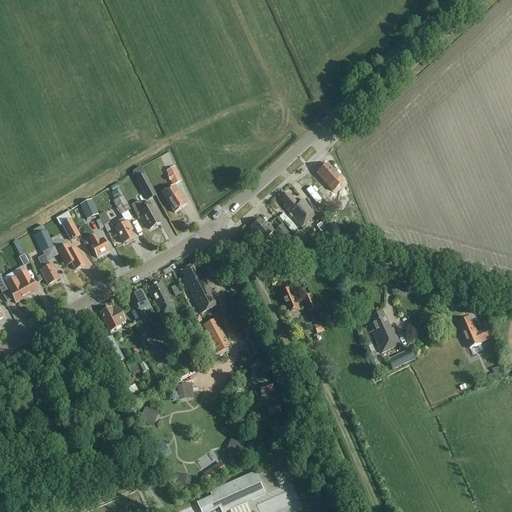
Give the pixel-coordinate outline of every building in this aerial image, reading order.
[(330,189),(341,180),(327,164),(316,174),(330,189)] [(180,183),(174,168),(166,172),(172,186),(180,183)] [(133,173),(148,202),(156,198),(140,169),(133,173)] [(330,194),(336,200),(345,192),(340,186),(330,194)] [(162,194),(166,201),(174,214),(186,206),(174,187),(162,194)] [(297,204),(288,194),(280,201),(284,206),(283,208),(301,229),(315,216),(301,201),(297,204)] [(120,217),(121,216),(123,215),(123,219),(111,226),(113,231),(115,230),(123,245),(134,239),(130,233),(133,231),(128,223),(133,220),(128,213),(130,211),(123,198),(113,204),(120,217)] [(98,215),(91,201),(80,206),(87,221),(98,215)] [(161,224),(151,206),(150,203),(142,207),(139,203),(131,207),(138,221),(143,218),(149,230),(161,224)] [(279,216),(283,213),(278,208),(274,209),(279,214),(278,215),(279,216)] [(70,242),(80,237),(71,220),(61,225),(70,242)] [(260,220),(250,229),(263,243),(274,233),(287,247),(295,240),(283,227),(276,232),(271,227),(268,229),(260,220)] [(322,234),(329,243),(334,251),(343,244),(325,220),(320,223),(326,231),(322,234)] [(295,231),(287,222),(284,225),(291,234),(295,231)] [(50,267),(47,262),(58,257),(46,232),(35,238),(43,254),(42,254),(43,257),(38,260),(43,270),(40,272),(48,286),(59,280),(55,274),(57,273),(52,265),(50,267)] [(97,259),(109,252),(102,240),(99,241),(96,236),(88,241),(90,243),(91,246),(90,246),(97,259)] [(56,252),(62,248),(57,237),(50,240),(56,252)] [(23,239),(17,241),(21,249),(27,246),(23,239)] [(76,250),(71,253),(67,246),(62,248),(56,252),(61,259),(65,257),(69,265),(70,265),(74,272),(85,266),(76,250)] [(29,265),(24,257),(19,259),(24,268),(29,265)] [(201,278),(194,265),(179,273),(201,314),(218,306),(204,277),(201,278)] [(27,272),(15,279),(26,298),(37,292),(27,272)] [(5,284),(4,281),(0,283),(0,291),(3,296),(9,293),(15,304),(26,298),(15,279),(5,284)] [(175,310),(161,283),(147,289),(162,317),(175,310)] [(177,285),(170,288),(176,299),(183,295),(177,285)] [(292,297),(289,289),(279,294),(286,308),(284,308),(288,316),(300,311),(294,296),(292,297)] [(151,309),(142,292),(132,298),(136,305),(134,306),(139,315),(151,309)] [(316,309),(310,296),(303,299),(309,312),(316,309)] [(240,314),(234,301),(232,297),(224,301),(232,318),(240,314)] [(18,303),(13,306),(18,316),(23,313),(18,303)] [(111,308),(100,314),(109,333),(120,327),(119,325),(125,322),(118,308),(113,311),(111,308)] [(178,314),(183,325),(190,322),(185,311),(178,314)] [(382,313),(368,320),(374,332),(371,333),(381,355),(400,346),(393,329),(390,330),(382,313)] [(470,319),(459,324),(457,325),(469,351),(482,345),(481,344),(494,339),(489,327),(476,333),(470,319)] [(136,325),(143,337),(150,333),(143,321),(136,325)] [(217,354),(230,347),(216,321),(203,327),(216,351),(209,355),(213,361),(219,358),(217,354)] [(286,332),(292,330),(288,321),(282,323),(286,332)] [(314,328),(317,335),(324,333),(320,325),(314,328)] [(252,341),(247,330),(241,332),(246,343),(244,344),(249,359),(259,356),(253,341),(252,341)] [(124,360),(112,337),(101,342),(113,366),(114,365),(116,370),(123,367),(121,362),(124,360)] [(209,351),(214,348),(211,341),(206,344),(209,351)] [(368,345),(363,347),(371,365),(376,363),(368,345)] [(415,359),(411,350),(393,358),(397,367),(415,359)] [(247,368),(254,376),(263,367),(256,359),(247,368)] [(508,373),(504,365),(492,370),(495,378),(508,373)] [(194,399),(192,384),(176,386),(178,401),(194,399)] [(258,387),(261,397),(272,394),(269,384),(258,387)] [(140,395),(135,386),(127,390),(127,389),(120,393),(126,404),(130,402),(129,401),(140,395)] [(266,408),(270,418),(281,414),(278,404),(266,408)] [(158,413),(145,407),(139,423),(152,428),(158,413)] [(273,427),(272,437),(283,439),(284,429),(273,427)] [(245,443),(231,438),(225,453),(239,458),(245,443)] [(150,448),(157,462),(170,455),(162,441),(150,448)] [(244,455),(254,458),(257,447),(248,444),(244,455)] [(202,475),(209,485),(227,473),(220,463),(202,475)] [(256,473),(244,478),(210,493),(212,498),(198,504),(201,511),(214,511),(219,510),(220,511),(230,511),(266,496),(256,473)] [(174,489),(189,491),(192,476),(177,474),(174,489)]
